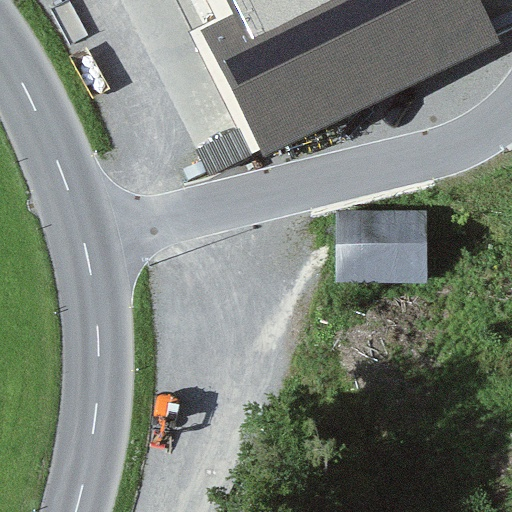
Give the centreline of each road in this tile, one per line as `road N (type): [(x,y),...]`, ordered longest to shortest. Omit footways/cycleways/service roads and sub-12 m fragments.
road 1 (residential): [(85,248),(452,153),(511,117)]
road 2 (track): [(187,511),(201,475),(212,367),(190,225)]
road 3 (tertiary): [(78,511),(100,389),(85,248)]
road 4 (tertiary): [(85,248),(34,106),(0,49)]
